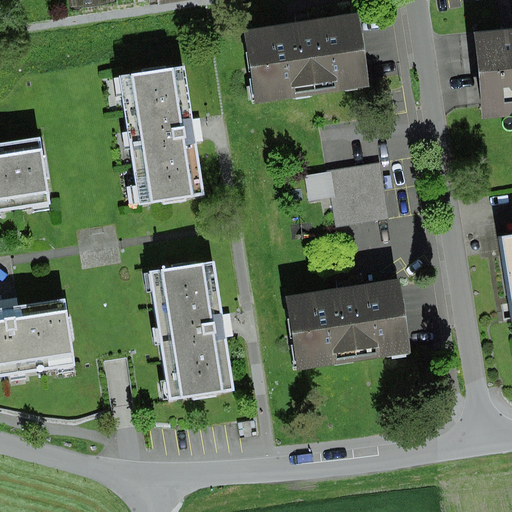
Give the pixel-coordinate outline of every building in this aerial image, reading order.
[(361,17),(245,34),(256,107),(372,91),(361,17)] [(511,28),(474,32),(482,119),(508,117),(511,112),(511,28)] [(185,66),(114,76),(117,97),(123,96),(128,133),(122,133),(125,150),(131,149),(136,186),(130,187),(133,205),(204,195),(197,143),(203,142),(200,118),(192,119),(185,66)] [(0,218),(3,219),(2,212),(34,207),(35,213),(52,210),(42,137),(0,143),(0,218)] [(378,164),(306,175),(310,200),(333,197),(337,226),(386,218),(378,164)] [(511,236),(499,239),(511,320),(511,236)] [(216,262),(143,272),(145,293),(154,292),(159,329),(151,330),(153,346),(162,345),(167,382),(157,383),(160,402),(234,392),(227,339),(234,338),(232,326),(230,315),(223,316),(216,262)] [(411,331),(439,329),(436,281),(408,282),(411,331)] [(289,299),(299,373),(413,357),(403,283),(289,299)] [(0,377),(10,377),(10,382),(26,380),(25,373),(58,369),(58,374),(76,371),(75,366),(65,298),(18,305),(17,299),(6,300),(0,301),(0,377)]
